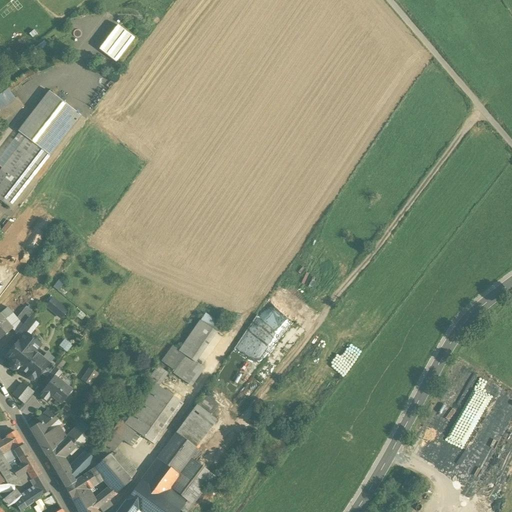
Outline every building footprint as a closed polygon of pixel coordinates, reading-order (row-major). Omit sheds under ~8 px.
[(12,4),(0,12),(0,21),(0,22),(17,10),(12,4)] [(117,26),(99,50),(115,63),(134,38),(117,26)] [(7,89),(0,94),(0,109),(15,99),(7,89)] [(49,92),(18,132),(19,133),(26,138),(49,156),(80,116),(49,92)] [(19,133),(0,157),(0,167),(2,169),(26,138),(19,133)] [(2,169),(0,171),(0,201),(9,208),(49,156),(26,138),(2,169)] [(68,309),(53,296),(45,305),(60,318),(68,309)] [(25,307),(16,319),(22,326),(32,313),(25,307)] [(7,308),(0,314),(0,339),(11,329),(4,321),(12,314),(7,308)] [(200,321),(217,330),(221,324),(204,314),(200,321)] [(37,325),(28,318),(16,334),(21,339),(25,334),(28,336),(37,325)] [(200,321),(178,351),(185,356),(195,363),(195,362),(216,333),(200,321)] [(12,350),(5,358),(6,359),(11,362),(8,365),(9,369),(12,372),(16,371),(18,368),(27,375),(26,375),(27,379),(29,381),(33,381),(33,380),(34,381),(47,365),(47,366),(53,359),(47,355),(43,359),(35,352),(40,346),(28,336),(25,334),(21,339),(12,350)] [(72,345),(65,339),(58,346),(66,352),(72,345)] [(12,350),(6,346),(0,353),(0,357),(4,361),(6,359),(5,358),(12,350)] [(174,371),(185,356),(178,351),(172,347),(162,362),(174,371)] [(235,348),(215,386),(239,398),(258,360),(235,348)] [(174,371),(173,373),(191,386),(204,368),(195,362),(195,363),(185,356),(174,371)] [(158,367),(149,380),(153,383),(158,386),(167,373),(158,367)] [(54,368),(43,382),(48,386),(54,378),(57,380),(61,375),(54,368)] [(90,370),(81,385),(87,389),(96,374),(90,370)] [(57,380),(54,378),(48,386),(40,397),(47,403),(51,396),(60,403),(67,395),(70,394),(72,392),(72,389),(69,387),(66,387),(57,380)] [(153,383),(124,425),(142,438),(151,444),(180,402),(158,386),(153,383)] [(34,394),(22,384),(13,395),(25,404),(34,394)] [(196,405),(209,416),(216,406),(214,404),(216,402),(204,394),(196,405)] [(126,399),(121,405),(126,409),(131,403),(130,403),(133,399),(130,397),(127,400),(126,399)] [(196,405),(175,433),(189,444),(209,416),(196,405)] [(57,420),(47,412),(38,421),(40,423),(41,423),(46,431),(57,420)] [(57,420),(46,431),(48,434),(58,428),(62,425),(57,420)] [(134,449),(142,438),(124,425),(119,421),(91,458),(93,459),(91,463),(95,469),(108,456),(116,448),(121,441),(134,449)] [(46,431),(41,423),(40,423),(30,429),(46,456),(65,439),(58,428),(48,434),(46,431)] [(88,429),(82,423),(73,431),(81,435),(82,435),(88,429)] [(27,452),(14,431),(6,436),(8,439),(12,447),(13,447),(24,466),(27,471),(31,478),(32,480),(40,475),(27,452)] [(81,435),(73,431),(66,438),(73,445),(74,444),(81,435)] [(175,433),(156,458),(156,459),(157,459),(172,470),(191,445),(189,444),(175,433)] [(65,439),(46,456),(53,467),(61,460),(74,447),(73,445),(66,438),(65,439)] [(0,439),(0,472),(8,485),(27,471),(24,466),(13,472),(2,453),(13,447),(12,447),(8,439),(2,443),(0,439)] [(125,459),(116,448),(108,456),(123,472),(130,466),(125,459)] [(86,453),(69,471),(66,469),(61,460),(53,467),(65,489),(74,483),(73,481),(85,469),(91,463),(93,459),(91,458),(86,453)] [(123,472),(108,456),(95,469),(94,469),(95,470),(103,479),(111,488),(117,494),(130,481),(123,472)] [(172,470),(157,459),(156,459),(139,482),(160,496),(177,474),(172,470)] [(177,474),(160,496),(180,511),(181,511),(186,511),(213,477),(189,459),(177,474)] [(95,470),(94,469),(95,469),(91,463),(85,469),(89,474),(95,470)] [(130,466),(123,472),(130,481),(136,472),(130,466)] [(74,483),(65,489),(71,499),(74,505),(90,495),(87,490),(103,479),(95,470),(89,474),(74,483)] [(27,471),(8,485),(12,489),(15,487),(20,483),(21,484),(31,478),(27,471)] [(37,488),(19,502),(26,508),(31,504),(40,498),(50,491),(40,475),(32,480),(37,488)] [(19,502),(0,477),(0,498),(8,508),(15,504),(20,511),(26,508),(19,502)] [(160,496),(139,482),(126,500),(139,510),(142,511),(179,511),(180,511),(160,496)] [(94,501),(90,504),(95,511),(111,500),(117,494),(111,488),(94,501)] [(90,495),(74,505),(78,511),(77,511),(95,511),(90,504),(94,501),(90,495)] [(53,496),(45,499),(48,507),(56,503),(53,496)] [(42,500),(33,505),(36,511),(40,511),(46,509),(42,500)] [(126,500),(117,511),(137,511),(139,510),(126,500)]
